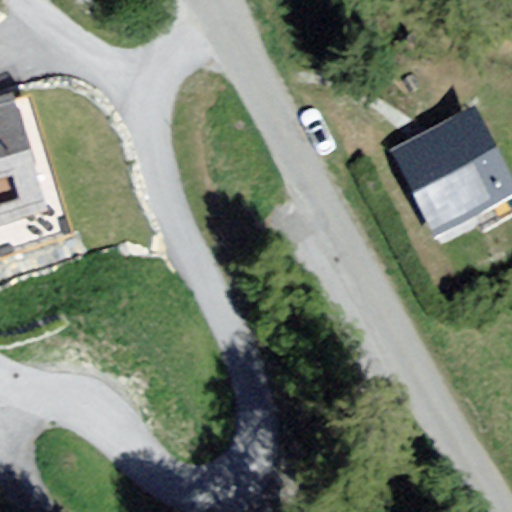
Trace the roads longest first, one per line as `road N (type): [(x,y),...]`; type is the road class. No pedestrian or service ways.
road 1 (unclassified): [(197,0),(242,62),(487,511)]
road 2 (track): [(176,85),(96,64),(20,0)]
